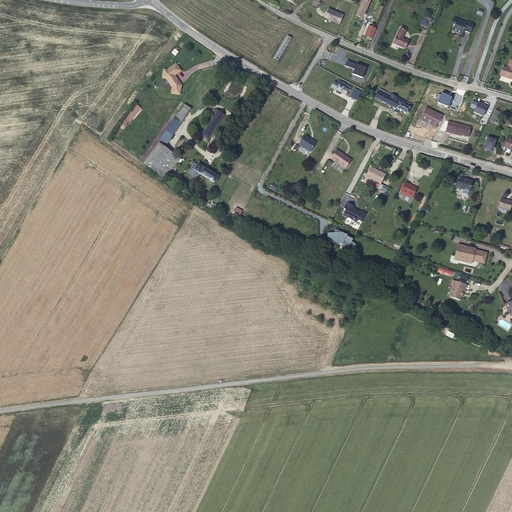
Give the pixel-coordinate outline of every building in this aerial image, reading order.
[(362,18),(370,0),(363,0),(356,15),(362,18)] [(343,16),(328,9),(324,17),(339,24),(343,16)] [(470,33),(473,24),(467,21),(466,23),(453,18),(451,22),(455,23),(454,24),(455,24),(452,30),(460,34),(462,33),(463,30),(470,33)] [(372,39),(376,29),(369,26),(365,36),(372,39)] [(405,48),(408,40),(402,38),(405,31),(399,28),(393,44),(405,48)] [(285,49),(291,38),(287,36),(280,47),(285,49)] [(273,58),(278,61),(285,49),(280,47),(273,58)] [(161,79),(165,79),(172,87),(171,93),(179,95),(181,85),(173,76),(180,71),(174,64),(166,71),(162,70),(161,79)] [(511,79),(511,69),(503,67),(500,76),(511,79)] [(351,88),(337,81),(335,84),(333,83),(330,88),(336,91),(335,93),(339,95),(340,93),(345,96),(348,91),(349,92),(351,88)] [(410,104),(391,95),(380,88),(375,98),(391,106),(390,108),(394,110),(394,111),(398,113),(399,110),(407,114),(410,108),(408,107),(410,104)] [(355,101),(360,93),(354,90),(349,98),(355,101)] [(181,123),(191,109),(185,105),(184,106),(183,105),(174,118),(181,123)] [(132,120),(140,108),(136,106),(128,118),(132,120)] [(418,118),(421,120),(426,108),(423,107),(418,118)] [(443,116),(426,108),(421,120),(437,128),(443,116)] [(499,112),(495,110),(490,121),(495,123),(499,112)] [(217,111),(213,118),(215,119),(216,118),(220,121),(224,115),(217,111)] [(181,123),(174,118),(165,131),(172,136),(181,123)] [(208,140),(220,121),(216,118),(215,119),(213,118),(201,136),(208,140)] [(469,137),(471,127),(449,121),(446,132),(451,133),(451,132),(469,137)] [(165,146),(172,136),(165,131),(158,141),(165,146)] [(316,143),(312,140),(311,141),(309,139),(305,136),(299,144),(310,152),(316,143)] [(511,140),(506,138),(503,146),(511,149),(511,140)] [(180,159),(164,147),(157,143),(155,146),(155,147),(143,163),(165,179),(180,159)] [(350,161),(343,156),(344,155),(337,150),(331,159),(345,169),(350,161)] [(218,177),(198,163),(194,170),(214,183),(218,177)] [(385,176),(377,172),(378,171),(371,167),(366,176),(380,184),(385,176)] [(472,181),(460,177),(455,191),(456,189),(460,190),(461,189),(463,190),(462,194),(467,196),(468,194),(472,181)] [(417,188),(405,183),(401,191),(400,193),(405,195),(406,194),(412,197),(417,188)] [(384,192),(386,187),(381,184),(380,184),(378,189),(384,192)] [(509,211),(511,202),(511,201),(501,198),(498,207),(509,211)] [(233,212),(239,215),(242,210),(235,206),(233,212)] [(346,235),(339,231),(338,233),(332,234),(327,234),(328,243),(336,242),(348,248),(352,240),(345,237),(346,235)] [(472,248),(458,244),(455,256),(458,257),(458,260),(468,263),(469,260),(472,261),(484,263),(487,253),(475,250),(472,249),(472,248)] [(467,285),(452,281),(450,285),(453,286),(449,297),(460,300),(462,295),(461,294),(462,292),(464,292),(467,285)]
